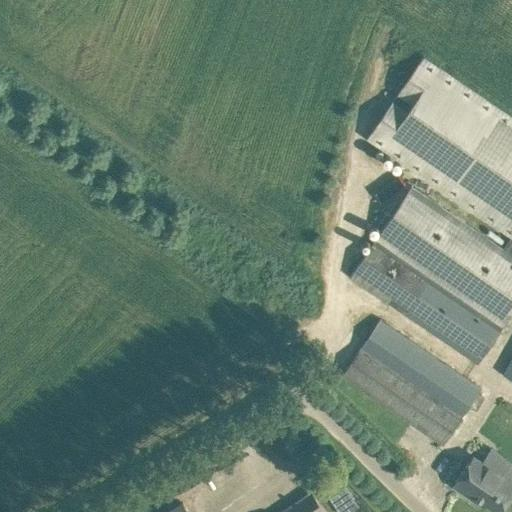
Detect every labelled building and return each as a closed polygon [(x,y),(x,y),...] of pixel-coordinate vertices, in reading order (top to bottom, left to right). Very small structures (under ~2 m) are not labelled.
[(413,185),(352,273),(479,361),(511,313),(511,114),(426,55),(370,136),(511,233),(511,242),(507,250),(413,185)] [(381,317),(353,357),(342,374),(443,442),(454,426),(478,392),(472,388),(475,383),(381,317)] [(452,484),(483,506),(485,503),(499,511),(511,493),(511,481),(473,454),(452,484)] [(346,511),(357,505),(341,481),(327,491),(341,511),(346,511)] [(326,511),(312,490),(287,508),(289,511),(326,511)] [(189,511),(183,502),(167,511),(189,511)]
